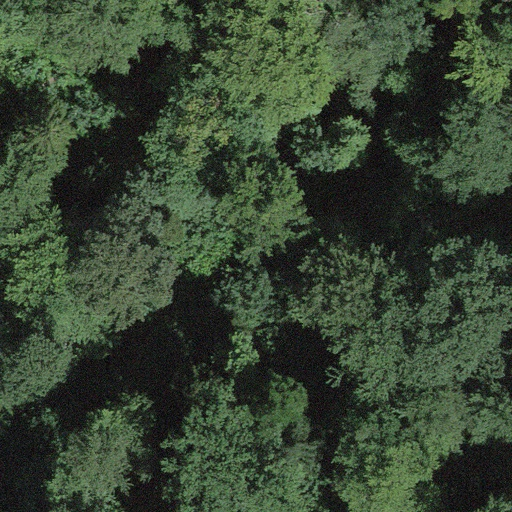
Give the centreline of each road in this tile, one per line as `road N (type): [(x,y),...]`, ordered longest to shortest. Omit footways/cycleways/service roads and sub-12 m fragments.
road 1 (track): [(484,97),(275,224),(41,401)]
road 2 (track): [(460,0),(156,123),(0,172)]
road 3 (track): [(483,0),(484,97),(511,222)]
